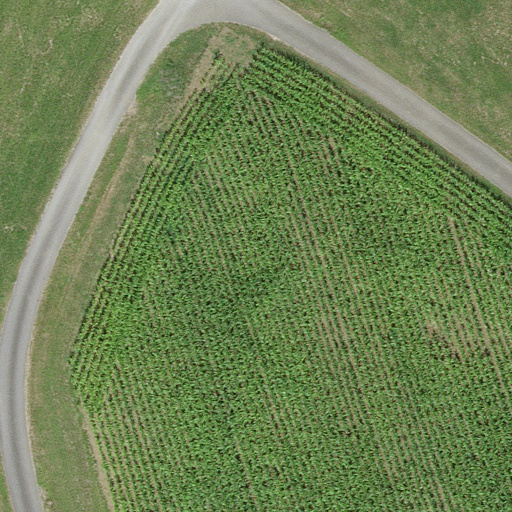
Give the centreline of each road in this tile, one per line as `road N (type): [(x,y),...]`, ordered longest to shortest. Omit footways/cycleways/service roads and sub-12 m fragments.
road 1 (track): [(17,511),(3,373),(64,209),(141,49),(185,0)]
road 2 (track): [(237,0),(511,193)]
